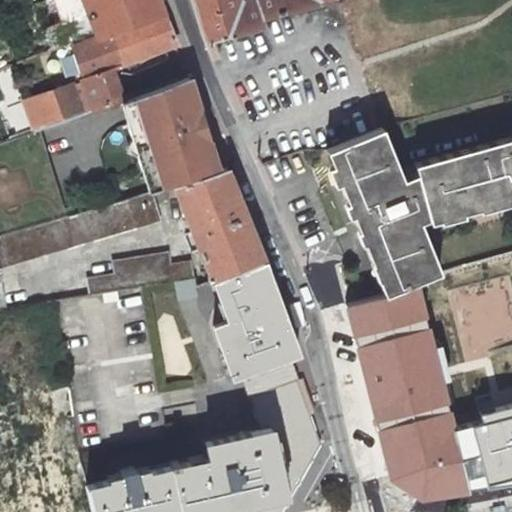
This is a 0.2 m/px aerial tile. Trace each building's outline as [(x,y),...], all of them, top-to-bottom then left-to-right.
[(160,0),(87,0),(101,36),(165,12),(160,0)] [(197,0),(210,42),(268,27),(265,19),(338,0),(197,0)] [(101,36),(74,46),(72,41),(71,42),(84,82),(114,70),(177,43),(165,12),(101,36)] [(84,82),(24,102),(32,130),(40,127),(122,100),(124,99),(114,70),(84,82)] [(145,92),(131,97),(138,118),(129,121),(128,122),(133,138),(139,141),(142,151),(138,152),(144,169),(145,168),(154,165),(161,187),(173,183),(217,169),(208,138),(205,139),(196,107),(198,107),(189,75),(144,91),(145,92)] [(138,118),(131,97),(124,99),(122,100),(129,121),(138,118)] [(379,119),(321,142),(327,156),(385,134),(382,126),(379,119)] [(399,170),(392,153),(335,175),(380,288),(433,273),(441,271),(429,241),(418,214),(427,211),(428,215),(511,195),(511,132),(413,156),(415,164),(399,170)] [(392,153),(385,134),(327,156),(335,175),(392,153)] [(154,165),(145,168),(152,190),(161,187),(154,165)] [(173,183),(211,279),(214,279),(238,271),(237,267),(260,260),(225,167),(217,169),(173,183)] [(150,193),(0,233),(0,261),(1,264),(158,221),(150,193)] [(165,251),(112,261),(113,271),(86,276),(88,292),(141,283),(174,277),(189,275),(186,258),(167,261),(165,251)] [(292,351),(260,260),(237,267),(238,271),(214,279),(227,318),(213,325),(230,374),(239,371),(283,355),(283,356),(292,351)] [(174,277),(176,296),(195,292),(190,275),(189,275),(174,277)] [(421,280),(345,300),(388,473),(422,495),(469,488),(454,423),(421,280)] [(248,395),(292,379),(283,356),(283,355),(239,371),(248,395)] [(92,511),(281,511),(318,445),(292,379),(248,395),(263,430),(202,444),(209,456),(143,472),(142,469),(136,470),(134,466),(121,469),(120,473),(114,474),(115,479),(88,484),(92,511)] [(66,387),(30,393),(35,423),(71,417),(66,387)] [(511,399),(481,407),(483,416),(454,423),(469,488),(511,481),(511,399)]
